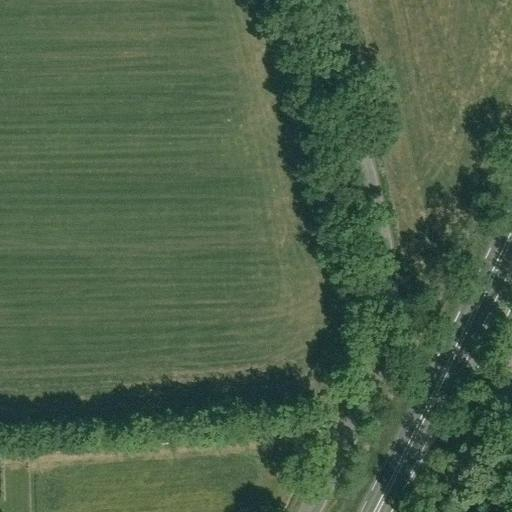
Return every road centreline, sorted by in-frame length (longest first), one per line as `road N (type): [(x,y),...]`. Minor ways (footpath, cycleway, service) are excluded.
road 1 (unclassified): [(310,511),(382,320),(384,258),(323,0)]
road 2 (primary): [(375,511),(511,236)]
road 3 (unclassified): [(439,511),(492,396)]
